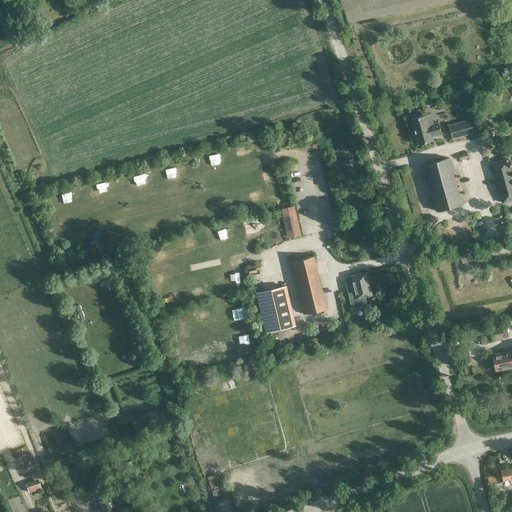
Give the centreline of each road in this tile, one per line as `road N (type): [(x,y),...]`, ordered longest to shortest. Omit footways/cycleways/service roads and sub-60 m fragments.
road 1 (unclassified): [(467,449),(322,0)]
road 2 (unclassified): [(301,511),(467,449)]
